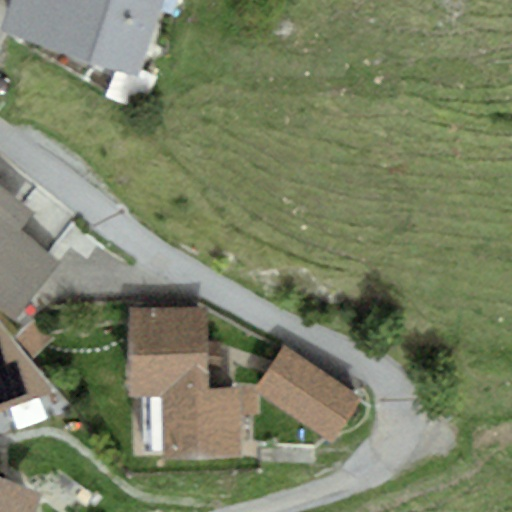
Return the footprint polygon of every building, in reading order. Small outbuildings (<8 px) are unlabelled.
[(10,0),(0,31),(0,32),(136,76),(158,9),(173,14),(177,0),(10,0)] [(0,311),(12,321),(61,261),(22,229),(35,214),(0,185),(0,311)] [(207,306),(127,307),(129,396),(143,395),(144,449),(164,449),(164,456),(241,455),(240,416),(253,416),(252,388),(209,389),(208,371),(220,371),(220,341),(208,342),(207,306)] [(35,319),(12,340),(31,360),(53,339),(35,319)] [(285,347),(256,390),(330,440),(359,397),(285,347)] [(36,511),(43,494),(0,478),(0,511),(36,511)]
